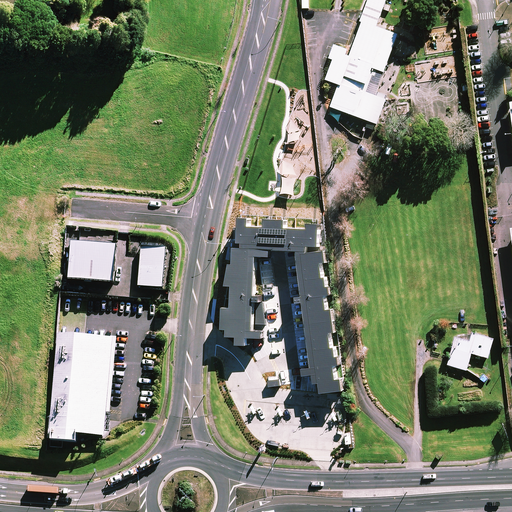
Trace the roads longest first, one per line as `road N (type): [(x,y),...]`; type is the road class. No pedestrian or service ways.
road 1 (trunk): [(214,465),(322,482),(511,476)]
road 2 (trunk): [(511,499),(277,504),(249,511)]
road 3 (tertiary): [(207,218),(266,0)]
road 4 (tertiary): [(186,392),(207,218)]
road 5 (trunk): [(0,490),(88,494),(154,471)]
road 6 (residential): [(73,208),(207,218)]
